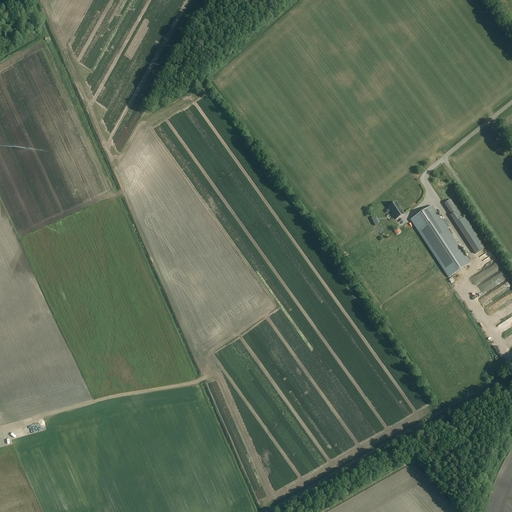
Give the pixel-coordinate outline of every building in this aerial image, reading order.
[(451,215),(450,216),(476,254),(485,248),(464,217),(462,219),(450,200),(444,204),(451,215)] [(388,208),(396,220),(404,215),(396,203),(388,208)] [(411,220),(449,278),(470,264),(432,207),(411,220)] [(464,278),(467,283),(490,269),(487,264),(464,278)] [(485,306),(478,309),(480,315),(484,313),(483,310),(492,307),(490,304),(485,306)] [(493,313),(484,317),(486,323),(495,319),(493,313)]
